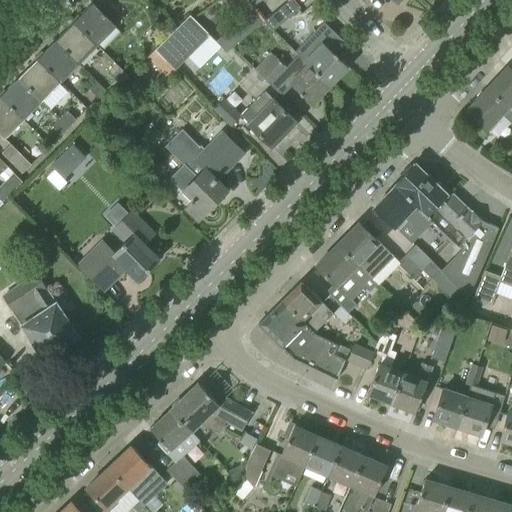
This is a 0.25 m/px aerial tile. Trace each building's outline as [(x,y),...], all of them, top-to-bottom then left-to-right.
[(263,0),(246,0),(252,8),(263,0)] [(293,0),(289,0),(264,21),(272,31),(300,8),(293,0)] [(73,22),(97,45),(116,27),(92,3),(73,22)] [(249,34),(263,22),(255,11),(215,42),(226,53),(249,34)] [(188,16),(153,50),(174,70),(208,36),(188,16)] [(54,41),(78,64),(97,45),(73,22),(54,41)] [(348,67),(335,54),(345,43),(323,22),(312,34),(295,51),(299,54),(297,55),(330,86),(348,67)] [(37,59),(61,82),(78,64),(54,41),(37,59)] [(168,76),(174,70),(153,50),(148,55),(168,76)] [(330,86),(297,55),(286,68),(270,53),(254,70),(282,96),(292,85),(312,105),(330,86)] [(17,78),(41,101),(61,82),(37,59),(17,78)] [(115,65),(108,71),(120,83),(126,76),(115,65)] [(511,68),(509,65),(488,88),(511,110),(511,68)] [(0,96),(0,97),(23,120),(41,101),(17,78),(0,96)] [(97,81),(89,89),(96,96),(104,88),(97,81)] [(511,110),(488,88),(466,111),(488,131),(500,116),(511,126),(511,110)] [(250,106),(241,115),(240,116),(240,117),(247,124),(271,147),(284,133),(287,135),(295,127),(292,125),(296,121),(264,91),(250,106)] [(23,120),(0,97),(0,134),(4,139),(23,120)] [(214,110),(231,127),(240,117),(240,116),(241,115),(224,100),(214,110)] [(66,111),(58,118),(67,127),(75,120),(66,111)] [(60,135),(67,127),(58,118),(51,126),(60,135)] [(202,149),(182,130),(172,140),(192,159),(202,149)] [(72,142),(51,164),(64,177),(86,155),(72,142)] [(10,145),(2,153),(23,173),(31,165),(10,145)] [(198,221),(227,191),(204,167),(203,168),(192,159),(185,167),(195,177),(181,191),(191,199),(190,203),(184,207),(198,221)] [(428,218),(450,196),(416,164),(394,186),(428,218)] [(22,182),(13,174),(0,187),(0,201),(2,203),(22,182)] [(433,222),(428,218),(394,186),(373,208),(394,227),(401,219),(419,236),(433,222)] [(433,222),(458,246),(462,249),(440,271),(467,298),(498,229),(483,222),(484,222),(454,192),(450,196),(428,218),(433,222)] [(114,252),(104,242),(102,240),(77,265),(103,292),(126,269),(138,281),(159,260),(143,246),(155,234),(131,210),(111,230),(123,243),(114,252)] [(375,241),(358,223),(337,245),(357,264),(372,279),(394,257),(391,254),(376,239),(375,241)] [(372,279),(357,264),(337,245),(315,266),(333,284),(336,287),(349,272),(369,293),(377,284),(372,279)] [(432,278),(440,270),(416,246),(407,255),(432,278)] [(511,248),(503,276),(486,269),(475,298),(492,305),(499,287),(505,289),(507,285),(511,287),(511,248)] [(399,263),(423,287),(432,278),(407,255),(399,263)] [(42,357),(76,335),(36,276),(3,298),(42,357)] [(333,314),(301,281),(281,301),(303,321),(315,333),(325,322),(333,314)] [(336,287),(333,284),(326,291),(341,306),(347,312),(354,305),(350,301),(336,287)] [(258,323),(259,324),(292,357),(337,380),(346,359),(334,354),(338,344),(316,334),(315,333),(303,321),(281,301),(258,323)] [(508,330),(491,325),(487,341),(503,346),(508,330)] [(390,368),(396,353),(390,351),(395,337),(386,334),(379,341),(375,352),(384,356),(381,363),(379,362),(367,394),(391,403),(403,373),(390,368)] [(439,336),(431,358),(444,362),(452,340),(439,336)] [(348,360),(365,368),(372,351),(355,344),(348,360)] [(403,373),(391,403),(415,413),(428,381),(426,381),(432,366),(422,362),(416,378),(403,373)] [(479,378),(482,369),(472,365),(468,375),(479,378)] [(467,397),(457,427),(479,435),(493,394),(475,388),(479,378),(468,375),(465,385),(471,387),(467,397)] [(198,382),(169,409),(190,431),(199,423),(207,427),(208,425),(220,431),(226,420),(231,423),(230,424),(242,431),(251,413),(225,398),(219,403),(198,382)] [(457,427),(467,397),(443,389),(433,419),(457,427)] [(511,399),(500,440),(511,443),(511,399)] [(185,457),(199,443),(189,432),(190,431),(169,409),(148,429),(160,441),(157,444),(174,463),(167,470),(177,481),(193,497),(208,483),(197,471),(198,471),(185,457)] [(303,465),(316,436),(293,426),(280,455),(281,456),(290,460),(303,465)] [(326,475),(339,446),(316,436),(303,465),(326,475)] [(251,487),(251,488),(269,452),(255,445),(247,459),(245,464),(243,471),(244,477),(245,480),(246,481),(251,487)] [(339,446),(326,475),(350,486),(363,456),(339,446)] [(129,447),(108,467),(139,499),(161,478),(151,468),(152,466),(148,461),(145,463),(129,447)] [(363,456),(350,486),(363,491),(356,507),(366,511),(372,495),(374,495),(386,466),(363,456)] [(141,511),(147,507),(139,499),(108,467),(86,488),(109,511),(110,511),(127,511),(133,507),(137,511),(141,511)] [(240,499),(251,487),(246,481),(245,480),(235,487),(231,490),(240,499)] [(441,511),(449,487),(424,480),(415,510),(416,511),(415,511),(441,511)] [(182,507),(193,497),(177,481),(167,490),(182,507)] [(313,505),(320,490),(310,486),(304,501),(313,505)] [(467,511),(473,494),(449,487),(441,511),(467,511)] [(320,490),(313,505),(323,510),(329,494),(320,490)] [(492,511),(495,501),(473,494),(467,511),(492,511)] [(511,511),(511,506),(495,501),(492,511),(511,511)] [(80,511),(71,502),(60,511),(80,511)]
